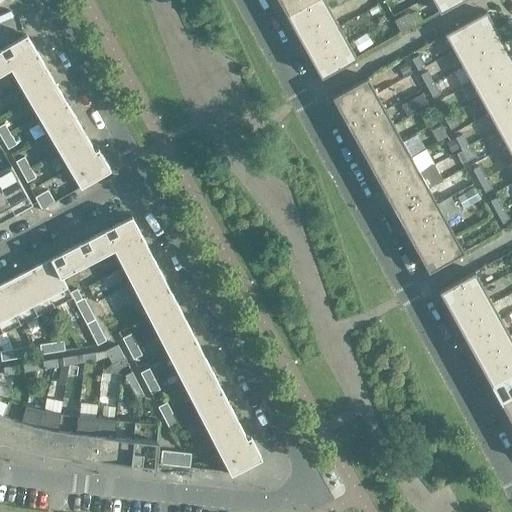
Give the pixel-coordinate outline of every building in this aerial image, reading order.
[(279,0),(286,13),(310,0),(279,0)] [(295,29),(331,9),(325,0),(310,0),(286,13),(295,29)] [(433,0),(440,12),(460,0),(433,0)] [(304,45),(339,25),(331,9),(295,29),(304,45)] [(454,50),(495,28),(486,11),(445,34),(454,50)] [(415,25),(408,13),(394,20),(401,33),(415,25)] [(313,61),(348,41),(339,25),(304,45),(313,61)] [(463,66),(504,44),(495,28),(454,50),(463,66)] [(38,53),(27,34),(0,50),(11,68),(38,53)] [(322,77),(357,57),(348,41),(313,61),(322,77)] [(472,82),(511,59),(511,57),(504,44),(463,66),(472,82)] [(0,74),(11,68),(0,50),(0,49),(0,74)] [(20,84),(47,68),(38,53),(11,68),(20,84)] [(425,67),(419,55),(412,59),(418,71),(425,67)] [(480,98),(511,80),(511,59),(472,82),(480,98)] [(419,86),(414,71),(403,74),(401,65),(376,71),(383,96),(419,86)] [(57,84),(47,68),(20,84),(30,100),(57,84)] [(434,82),(428,71),(420,75),(427,86),(434,82)] [(341,113),(377,93),(368,77),(332,96),(341,113)] [(489,114),(511,100),(511,80),(480,98),(489,114)] [(440,94),(434,82),(427,86),(433,98),(440,94)] [(66,101),(57,84),(30,100),(40,117),(66,101)] [(350,129),(386,109),(377,93),(341,113),(350,129)] [(498,129),(511,121),(511,100),(489,114),(498,129)] [(76,118),(66,101),(40,117),(49,133),(76,118)] [(451,114),(445,102),(438,106),(444,118),(451,114)] [(359,144),(394,125),(386,109),(350,129),(359,144)] [(458,125),(451,114),(444,118),(451,129),(458,125)] [(86,134),(76,118),(49,133),(59,150),(86,134)] [(506,145),(511,141),(511,121),(498,129),(506,145)] [(11,134),(5,123),(0,125),(0,134),(2,139),(11,134)] [(367,160),(403,140),(394,125),(359,144),(367,160)] [(17,144),(11,134),(2,139),(8,149),(17,144)] [(69,167),(99,150),(98,148),(95,150),(86,134),(59,150),(69,167)] [(469,145),(462,134),(455,138),(462,149),(469,145)] [(376,176),(412,156),(403,140),(367,160),(376,176)] [(475,157),(469,145),(462,149),(468,161),(475,157)] [(111,169),(99,150),(69,167),(81,187),(102,175),(111,169)] [(30,167),(25,156),(16,161),(22,172),(30,167)] [(385,192),(420,172),(412,156),(376,176),(385,192)] [(33,205),(11,165),(0,171),(0,186),(15,215),(33,205)] [(486,177),(480,165),(473,169),(479,181),(486,177)] [(36,177),(30,167),(22,172),(27,182),(36,177)] [(394,207),(429,188),(420,172),(385,192),(394,207)] [(493,188),(486,177),(479,181),(485,192),(493,188)] [(0,223),(15,215),(0,186),(0,223)] [(402,223),(438,204),(429,188),(394,207),(402,223)] [(55,202),(48,189),(35,197),(42,209),(55,202)] [(504,208),(497,197),(490,201),(496,212),(504,208)] [(411,239),(446,219),(438,204),(402,223),(411,239)] [(510,220),(504,208),(496,212),(503,224),(510,220)] [(142,235),(132,216),(131,216),(113,226),(104,230),(105,231),(107,235),(114,249),(141,235),(142,235)] [(420,255),(455,235),(446,219),(411,239),(420,255)] [(105,231),(104,230),(87,239),(78,243),(79,245),(81,249),(88,263),(114,249),(107,235),(105,231)] [(149,250),(142,235),(141,235),(114,249),(115,251),(117,255),(122,264),(149,250)] [(429,271),(464,252),(455,235),(420,255),(429,271)] [(79,245),(78,243),(61,252),(53,257),(52,257),(55,262),(62,276),(88,263),(81,249),(79,245)] [(158,267),(149,250),(122,264),(123,266),(125,270),(131,281),(158,267)] [(66,285),(62,276),(55,262),(52,257),(34,266),(48,294),(54,305),(55,306),(73,297),(70,292),(66,285)] [(48,294),(34,266),(17,275),(31,303),(37,314),(38,315),(55,306),(54,305),(48,294)] [(167,284),(158,267),(131,281),(132,284),(135,288),(140,298),(167,285),(167,284)] [(92,279),(87,269),(78,273),(83,284),(92,279)] [(449,307),(484,287),(475,271),(439,290),(449,307)] [(31,303),(17,275),(0,284),(14,312),(20,323),(21,324),(38,315),(37,314),(31,303)] [(98,290),(92,279),(83,284),(89,295),(98,290)] [(14,312),(0,284),(0,326),(3,332),(4,333),(21,324),(20,323),(14,312)] [(176,302),(167,284),(167,285),(140,298),(141,300),(143,304),(149,316),(176,302)] [(457,323),(493,303),(484,287),(449,307),(457,323)] [(106,340),(84,298),(82,299),(77,289),(70,292),(73,297),(76,302),(75,302),(98,345),(106,340)] [(185,319),(176,302),(149,316),(150,317),(152,321),(158,333),(185,319)] [(110,314),(105,303),(96,308),(101,319),(110,314)] [(466,338),(502,319),(493,303),(457,323),(466,338)] [(116,325),(110,314),(101,319),(107,329),(116,325)] [(194,336),(185,319),(158,333),(159,335),(161,339),(167,350),(194,337),(194,336)] [(475,354),(510,334),(502,319),(466,338),(475,354)] [(137,344),(131,333),(122,338),(128,349),(137,344)] [(483,370),(511,354),(511,337),(510,334),(475,354),(483,370)] [(203,354),(194,336),(194,337),(167,350),(168,352),(170,356),(176,368),(203,354)] [(65,350),(64,340),(52,342),(53,352),(65,350)] [(53,352),(52,342),(40,344),(41,354),(53,352)] [(142,355),(137,344),(128,349),(134,359),(142,355)] [(125,358),(118,345),(106,351),(113,364),(125,358)] [(25,357),(24,347),(12,349),(14,359),(25,357)] [(14,359),(12,349),(0,351),(2,361),(14,359)] [(97,360),(96,353),(82,355),(83,362),(97,360)] [(212,371),(203,354),(176,368),(177,369),(179,373),(185,385),(212,371)] [(492,386),(511,374),(511,354),(483,370),(492,386)] [(77,363),(76,356),(63,358),(64,366),(77,363)] [(58,367),(57,359),(43,361),(44,369),(58,367)] [(38,370),(37,362),(23,364),(25,372),(38,370)] [(19,373),(17,366),(4,368),(5,375),(19,373)] [(155,379),(149,368),(140,373),(146,383),(155,379)] [(221,388),(212,371),(185,385),(186,386),(188,390),(194,402),(221,388)] [(138,384),(132,372),(125,375),(131,387),(138,384)] [(501,401),(511,395),(511,374),(492,386),(501,401)] [(160,389),(155,379),(146,383),(152,394),(160,389)] [(144,396),(138,384),(131,387),(137,399),(144,396)] [(230,405),(221,388),(194,402),(194,403),(196,407),(202,419),(229,405),(230,405)] [(0,423),(9,399),(2,397),(0,395),(0,423)] [(509,417),(511,415),(511,395),(501,401),(509,417)] [(14,445),(26,405),(16,402),(9,399),(0,423),(0,439),(6,442),(14,445)] [(173,413),(167,402),(158,407),(164,417),(173,413)] [(34,450),(44,410),(34,407),(26,405),(14,445),(23,447),(34,450)] [(239,422),(230,405),(229,405),(202,419),(203,420),(205,424),(211,436),(238,422),(239,422)] [(54,454),(61,413),(54,412),(44,410),(34,450),(46,452),(54,454)] [(74,456),(79,416),(71,415),(61,413),(54,454),(62,455),(74,456)] [(178,423),(173,413),(164,417),(169,428),(178,423)] [(93,458),(97,417),(79,416),(74,456),(93,458)] [(112,460),(116,419),(97,417),(93,458),(112,460)] [(131,462),(135,421),(116,419),(112,460),(131,462)] [(155,463),(159,424),(135,421),(131,462),(155,465),(155,464),(155,463)] [(247,438),(239,422),(238,422),(211,436),(212,437),(214,441),(220,453),(247,439),(251,437),(250,436),(247,438)] [(262,458),(251,437),(247,439),(220,453),(226,465),(230,471),(230,472),(231,474),(258,460),(262,458)] [(168,465),(170,451),(162,450),(161,464),(168,465)] [(175,465),(177,452),(170,451),(168,465),(175,465)] [(183,466),(184,453),(177,452),(175,465),(183,466)] [(190,467),(192,453),(184,453),(183,466),(190,467)]
